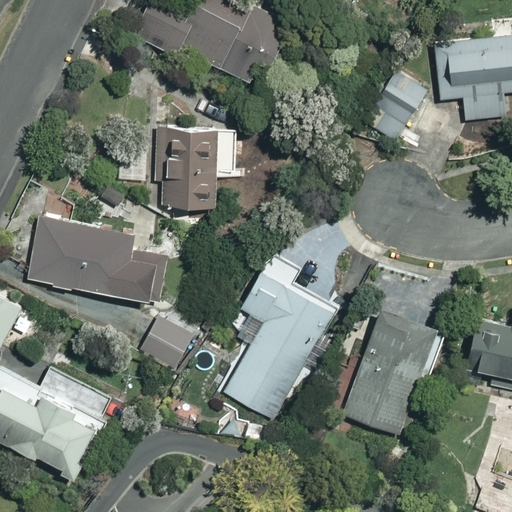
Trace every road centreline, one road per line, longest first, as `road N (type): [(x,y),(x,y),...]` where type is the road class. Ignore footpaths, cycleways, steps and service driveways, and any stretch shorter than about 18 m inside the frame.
road 1 (residential): [(0,130),(62,0)]
road 2 (residential): [(393,207),(472,228),(511,223)]
